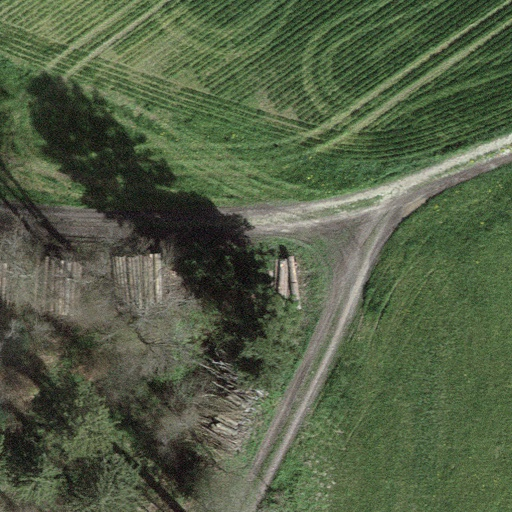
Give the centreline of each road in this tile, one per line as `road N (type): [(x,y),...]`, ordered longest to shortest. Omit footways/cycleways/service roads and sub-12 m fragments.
road 1 (track): [(0,214),(233,222),(313,214),(406,189)]
road 2 (track): [(248,511),(367,255),(406,189)]
